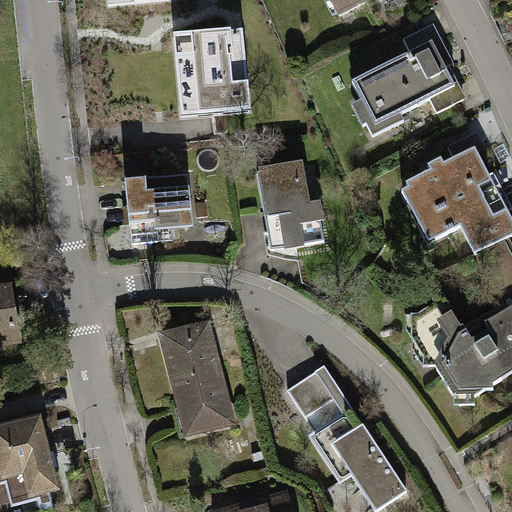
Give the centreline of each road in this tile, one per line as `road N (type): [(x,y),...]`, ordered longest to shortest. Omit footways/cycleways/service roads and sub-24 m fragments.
road 1 (residential): [(70,295),(199,283),(239,290),(306,320),(379,381),(413,422),(465,511)]
road 2 (residential): [(70,295),(33,0)]
road 3 (residential): [(120,511),(70,295)]
